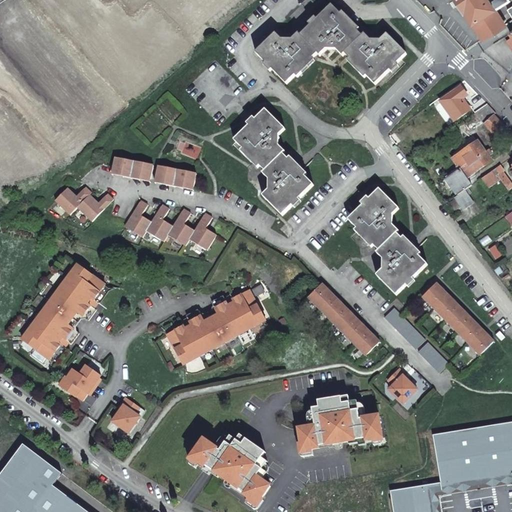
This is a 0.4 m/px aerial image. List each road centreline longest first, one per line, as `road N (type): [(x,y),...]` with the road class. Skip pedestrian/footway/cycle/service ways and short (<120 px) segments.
road 1 (residential): [(298,0),(244,51),(308,121),(349,133),(369,128)]
road 2 (residential): [(121,204),(128,186),(232,209),(293,247),(298,241)]
road 3 (residential): [(298,241),(431,376)]
road 4 (residential): [(400,168),(511,315)]
road 5 (residential): [(298,241),(365,169),(400,168)]
